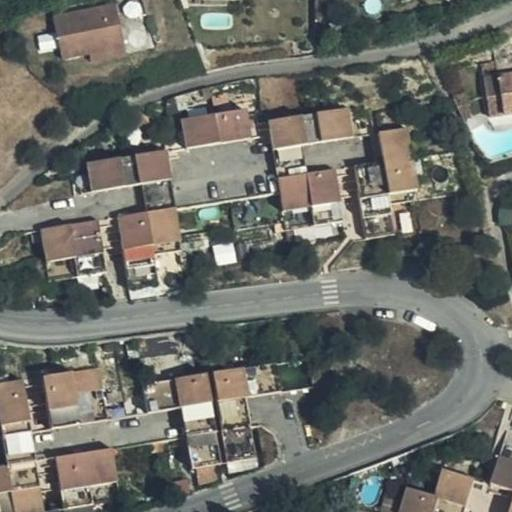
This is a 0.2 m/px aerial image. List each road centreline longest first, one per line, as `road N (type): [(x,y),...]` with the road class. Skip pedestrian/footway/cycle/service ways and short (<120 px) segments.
road 1 (residential): [(0,323),(101,322),(371,289),(404,290),(462,321),(476,338),(481,372),(461,405),(193,511)]
road 2 (residential): [(0,200),(71,143),(135,103),(181,86),(423,45),(511,13)]
